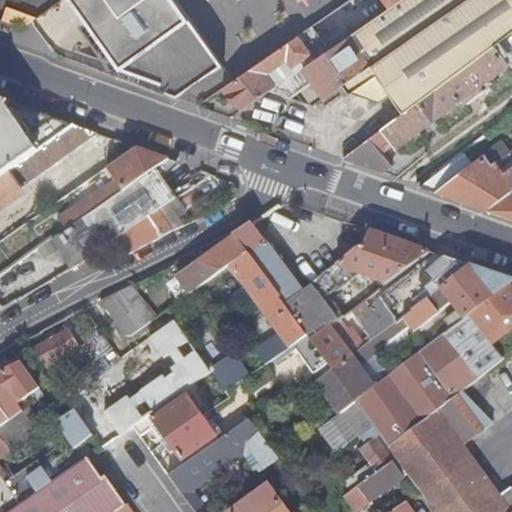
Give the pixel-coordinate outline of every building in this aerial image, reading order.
[(65,0),(109,69),(168,95),(215,64),(175,0),(65,0)] [(327,98),(347,84),(467,0),(401,0),(271,90),(291,97),(301,90),(315,81),(327,98)] [(389,8),(383,0),(345,0),(315,22),(333,46),(389,8)] [(405,112),(494,45),(511,31),(511,0),(467,0),(347,84),(353,91),(379,102),(391,93),(405,112)] [(400,0),(383,0),(389,8),(400,0)] [(311,25),(297,34),(314,59),(329,49),(311,25)] [(297,34),(237,77),(222,87),(242,109),(314,59),(297,34)] [(344,158),(383,172),(392,166),(383,153),(394,145),(396,148),(509,64),(494,45),(405,112),(344,158)] [(301,90),(313,108),(327,98),(315,81),(301,90)] [(0,177),(35,153),(6,113),(9,103),(0,99),(0,177)] [(74,126),(9,103),(6,113),(35,153),(74,126)] [(35,153),(0,177),(0,203),(25,186),(97,134),(74,126),(35,153)] [(137,149),(116,141),(103,153),(112,166),(137,149)] [(498,144),(485,154),(493,164),(497,161),(507,155),(498,144)] [(137,149),(112,166),(108,168),(116,179),(80,203),(88,215),(154,169),(155,168),(165,159),(137,149)] [(420,185),(436,191),(474,162),(465,150),(420,185)] [(436,191),(511,218),(511,166),(505,171),(497,161),(493,164),(485,154),(474,162),(436,191)] [(176,163),(165,159),(155,168),(163,178),(176,163)] [(175,199),(154,169),(88,215),(51,240),(71,269),(119,243),(117,239),(159,210),(172,201),(175,199)] [(159,210),(117,239),(119,243),(127,255),(164,236),(172,231),(184,226),(172,201),(159,210)] [(234,235),(234,236),(248,254),(284,303),(303,290),(268,243),(267,244),(251,223),(234,235)] [(284,304),(308,336),(311,340),(330,326),(336,321),(322,299),(336,289),(338,291),(351,281),(347,277),(349,271),(382,282),(385,285),(429,252),(371,232),(368,244),(303,290),(284,303),(284,304)] [(190,294),(230,267),(248,254),(234,236),(232,238),(178,276),(190,294)] [(255,351),(266,366),(295,346),(308,336),(284,304),(284,303),(248,254),(230,267),(245,287),(263,311),(280,334),(255,351)] [(373,306),(347,325),(359,342),(348,350),(330,326),(311,340),(328,365),(332,371),(368,344),(394,325),(470,267),(436,255),(378,297),(378,298),(373,306)] [(511,281),(470,267),(394,325),(400,332),(401,333),(419,321),(422,326),(439,314),(435,309),(448,299),(463,320),(468,316),(510,285),(511,283),(511,281)] [(468,316),(492,345),(511,330),(511,287),(510,285),(468,316)] [(251,320),(263,311),(245,287),(233,295),(251,320)] [(121,292),(102,301),(127,338),(149,323),(121,292)] [(463,320),(458,323),(479,350),(463,362),(477,379),(502,359),(492,345),(468,316),(463,320)] [(154,359),(187,337),(176,321),(134,348),(144,363),(153,357),(154,359)] [(354,401),(374,429),(388,447),(463,389),(477,379),(463,362),(479,350),(458,323),(374,386),(354,401)] [(394,325),(368,344),(376,354),(393,343),(390,339),(400,332),(394,325)] [(33,349),(45,367),(79,347),(69,329),(33,349)] [(502,359),(511,351),(511,330),(492,345),(502,359)] [(308,336),(295,346),(315,374),(328,365),(311,340),(308,336)] [(328,365),(315,374),(320,381),(319,383),(340,413),(343,411),(363,437),(374,429),(354,401),(374,386),(369,379),(360,366),(364,363),(376,354),(368,344),(332,371),(328,365)] [(113,347),(89,364),(98,378),(123,362),(120,357),(113,347)] [(117,404),(133,426),(149,414),(211,371),(197,350),(117,404)] [(237,354),(211,371),(227,393),(252,376),(237,354)] [(43,395),(20,362),(0,372),(0,408),(8,420),(29,406),(43,395)] [(373,377),(364,363),(360,366),(369,379),(373,377)] [(463,389),(388,447),(435,511),(511,511),(511,492),(509,489),(498,498),(460,446),(491,422),(463,389)] [(149,414),(133,426),(141,437),(157,426),(167,440),(202,416),(187,395),(152,419),(149,414)] [(44,426),(29,406),(8,420),(0,426),(0,479),(18,506),(51,483),(36,461),(8,481),(0,469),(0,456),(7,451),(8,452),(31,435),(29,433),(44,426)] [(0,426),(8,420),(0,408),(0,426)] [(75,411),(58,423),(56,424),(64,434),(60,437),(67,447),(71,447),(79,441),(81,443),(92,436),(75,411)] [(202,416),(167,440),(182,460),(216,436),(202,416)] [(250,420),(169,476),(182,495),(190,489),(240,453),(253,471),(256,470),(259,474),(279,460),(250,420)] [(55,511),(101,480),(86,458),(51,483),(18,506),(9,511),(55,511)] [(392,463),(358,488),(369,503),(403,478),(392,463)] [(115,511),(126,505),(105,477),(101,480),(55,511),(115,511)] [(0,511),(9,511),(18,506),(0,479),(0,511)] [(288,511),(269,485),(231,511),(288,511)] [(194,511),(197,511),(204,508),(190,489),(182,495),(194,511)]
